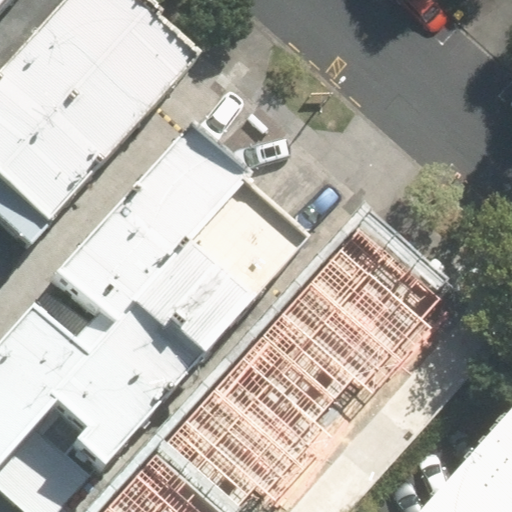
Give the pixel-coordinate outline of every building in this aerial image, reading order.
[(0,0),(0,14),(12,0),(0,0)] [(188,70),(108,0),(71,0),(0,80),(0,223),(28,248),(188,70)] [(58,511),(303,238),(184,133),(49,284),(102,331),(77,358),(25,311),(0,339),(0,502),(10,511),(58,511)] [(323,511),(444,377),(330,276),(190,434),(278,511),(323,511)] [(511,511),(511,425),(434,511),(511,511)]
